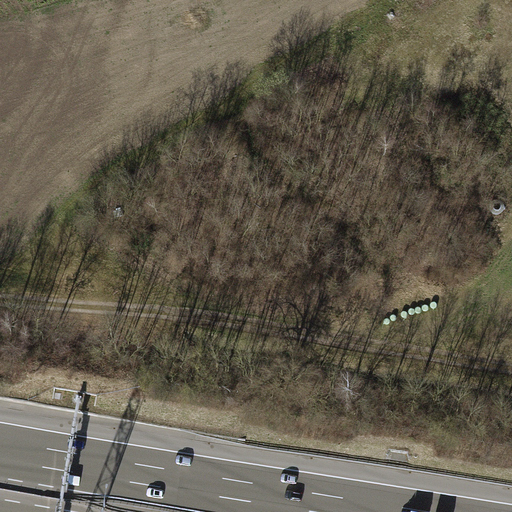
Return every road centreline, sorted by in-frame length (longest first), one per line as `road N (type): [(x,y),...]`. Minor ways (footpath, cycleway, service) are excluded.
road 1 (track): [(0,298),(511,379)]
road 2 (motorway): [(376,511),(0,449)]
